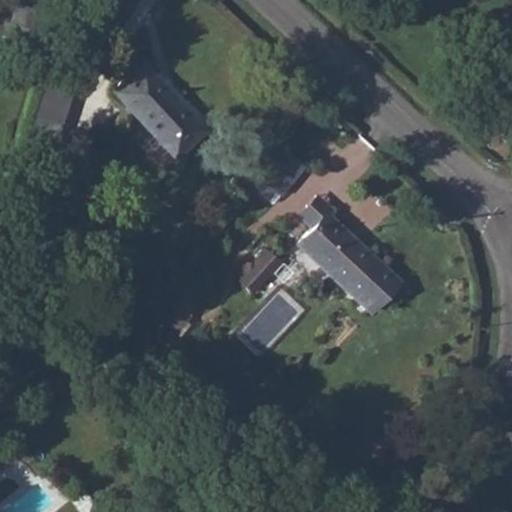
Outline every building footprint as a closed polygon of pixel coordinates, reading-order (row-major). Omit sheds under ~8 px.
[(38,27),(11,15),(6,29),(32,40),(38,27)] [(138,61),(109,88),(171,155),(200,128),(138,61)] [(39,94),(34,110),(64,119),(68,103),(39,94)] [(283,145),(258,176),(281,195),(306,164),(283,145)] [(308,226),(294,241),(367,309),(395,278),(321,211),(308,226)] [(264,244),(236,278),(254,293),(282,259),(264,244)]
